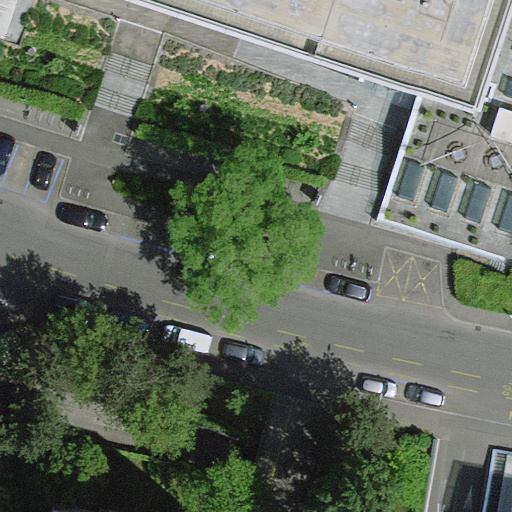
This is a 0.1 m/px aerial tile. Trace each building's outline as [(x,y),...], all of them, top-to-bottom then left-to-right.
[(154,0),(316,52),(333,0),(154,0)] [(511,15),(511,0),(333,0),(316,52),(424,87),(482,107),(511,15)] [(511,15),(482,107),(424,87),(380,220),(511,262),(511,15)] [(511,511),(511,452),(495,449),(484,511),(511,511)] [(95,511),(57,501),(53,511),(95,511)]
